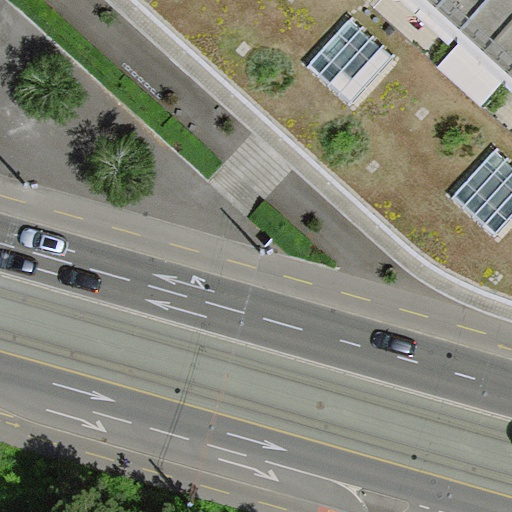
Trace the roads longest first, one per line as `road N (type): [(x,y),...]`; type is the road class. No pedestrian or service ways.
road 1 (primary): [(511,388),(0,242)]
road 2 (primary): [(0,370),(492,511)]
